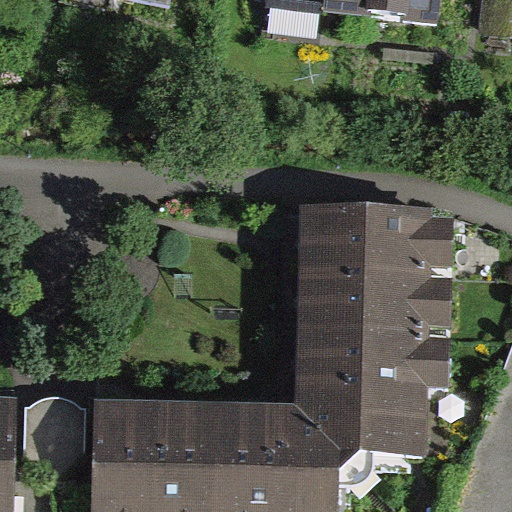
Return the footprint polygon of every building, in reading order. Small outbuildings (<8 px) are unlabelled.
[(445,0),(327,0),(324,30),(440,44),(445,0)] [(511,48),(511,0),(484,0),(479,45),(511,48)] [(279,274),(426,274),(426,226),(410,226),(410,216),(279,217),(279,274)] [(280,339),(426,338),(426,274),(279,274),(280,339)] [(426,338),(280,339),(280,392),(409,392),(426,392),(426,338)] [(511,424),(511,341),(484,414),(511,424)] [(409,392),(280,392),(280,415),(243,416),(244,511),(322,511),(322,473),(343,453),(410,452),(409,392)] [(450,511),(510,511),(511,509),(511,424),(484,414),(447,511),(450,511)] [(190,511),(244,511),(243,416),(189,417),(190,511)] [(135,511),(135,417),(84,417),(84,511),(135,511)] [(135,511),(190,511),(189,417),(135,417),(135,511)]
